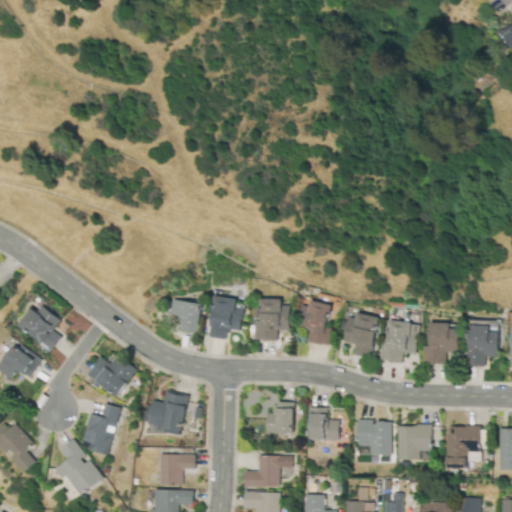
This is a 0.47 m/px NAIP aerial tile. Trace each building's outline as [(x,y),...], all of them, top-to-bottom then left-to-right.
[(215,298),(210,337),(226,339),(227,329),(241,331),(245,301),(215,298)] [(199,334),(203,304),(175,299),(173,314),(184,316),(181,331),(199,334)] [(291,331),(292,305),(283,305),(284,299),(262,299),(261,322),(256,322),(255,340),(278,341),(279,330),(291,331)] [(334,303),(313,301),(313,306),(305,305),(303,328),(311,329),(310,343),(332,345),(334,327),(332,327),(334,303)] [(62,320),(39,302),(20,326),(52,350),(63,337),(54,330),(62,320)] [(355,354),(373,358),(381,317),(360,313),(358,321),(345,318),(343,329),(348,330),(345,342),(357,344),(355,354)] [(418,354),(421,324),(391,320),(388,343),(383,343),(382,361),(403,363),(404,352),(418,354)] [(486,368),(487,357),(499,357),(500,321),(470,320),(469,367),(486,368)] [(460,329),(452,329),(452,323),(431,323),(431,346),(425,346),(424,364),(448,365),(448,352),(460,353),(460,329)] [(32,379),(43,361),(17,344),(0,370),(13,378),(18,370),(32,379)] [(101,356),(88,376),(118,397),(138,369),(118,355),(112,363),(101,356)] [(189,396),(167,392),(165,402),(154,400),(148,430),(181,436),(189,396)] [(267,434),(294,434),(295,403),(274,402),(274,414),(267,413),(267,434)] [(90,414),(82,448),(108,455),(120,407),(105,404),(102,417),(90,414)] [(339,440),(340,420),(328,420),(328,408),(311,407),(310,440),(339,440)] [(17,424),(11,430),(6,424),(0,428),(0,445),(9,456),(9,455),(25,472),(37,462),(28,451),(36,444),(17,424)] [(433,425),(399,425),(398,459),(420,460),(420,451),(432,451),(433,425)] [(481,427),(448,426),(447,464),(469,465),(469,454),(480,454),(481,427)] [(103,479),(88,457),(88,458),(74,439),(60,449),(68,460),(55,469),(62,479),(66,476),(80,495),(103,479)] [(183,485),(184,469),(196,470),(197,455),(162,454),(161,485),(183,485)] [(294,456),(260,455),(260,472),(246,471),(245,487),(280,488),(280,468),(293,468),(294,456)] [(195,490),(155,490),(155,510),(151,510),(150,511),(179,511),(179,505),(194,505),(195,490)] [(280,511),(281,493),(245,492),(245,508),(257,509),(257,511),(280,511)] [(325,495),(307,495),(306,511),(337,511),(338,510),(325,510),(325,495)] [(480,511),(481,498),(461,498),(460,511),(480,511)] [(373,511),(374,502),(347,501),(346,511),(373,511)] [(422,511),(437,511),(436,511),(454,511),(454,502),(422,503),(422,511)]
